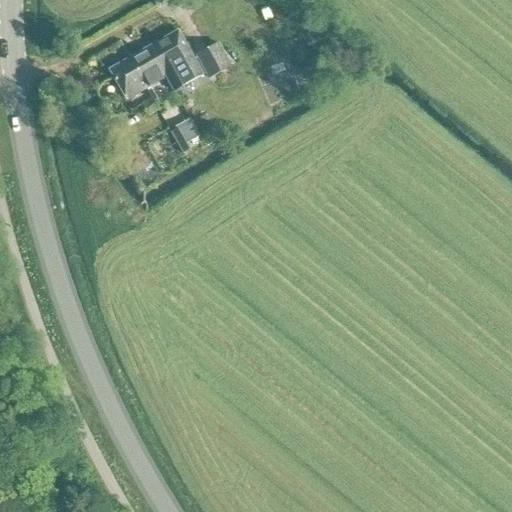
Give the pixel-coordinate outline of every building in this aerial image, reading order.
[(143,52),(160,82),(165,79),(173,92),(202,75),(178,32),(143,52)] [(209,79),(232,67),(219,43),(196,56),(209,79)] [(140,93),(160,82),(143,52),(123,63),(140,93)] [(322,76),(318,60),(297,66),(301,81),(322,76)] [(126,101),(140,93),(123,63),(109,71),(126,101)] [(151,99),(141,105),(149,119),(159,113),(151,99)] [(175,130),(186,152),(207,141),(195,119),(175,130)]
